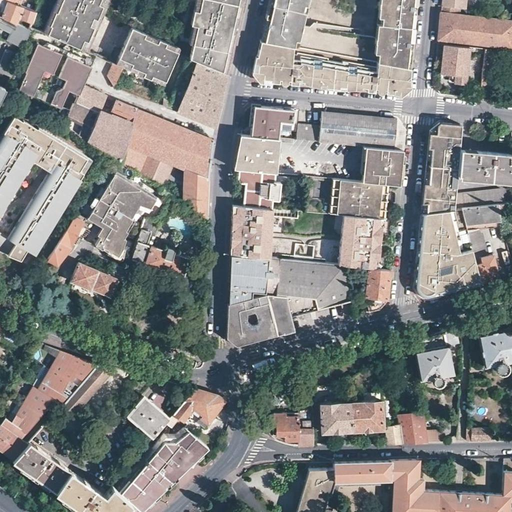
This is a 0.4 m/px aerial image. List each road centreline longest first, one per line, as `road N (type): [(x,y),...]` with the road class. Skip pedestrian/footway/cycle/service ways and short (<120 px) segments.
road 1 (residential): [(236,90),(220,177),(214,340),(221,367)]
road 2 (residential): [(511,446),(238,446)]
road 3 (secondary): [(0,298),(110,347),(221,367)]
road 4 (residential): [(400,322),(420,106)]
road 5 (residential): [(420,106),(236,90)]
road 6 (secondary): [(221,367),(400,322)]
